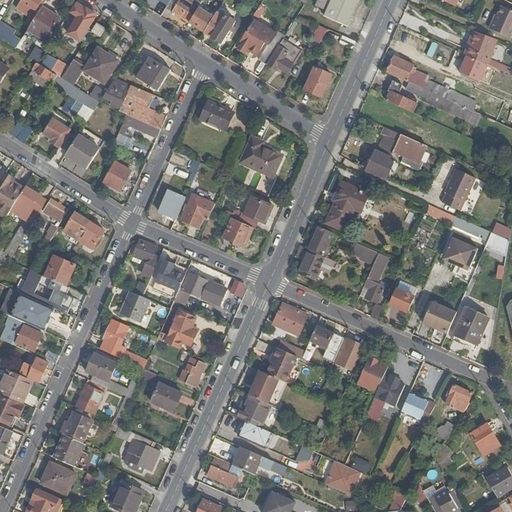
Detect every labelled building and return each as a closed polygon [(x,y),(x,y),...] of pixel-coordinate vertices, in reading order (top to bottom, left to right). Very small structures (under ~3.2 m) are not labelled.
[(42,7),(46,1),(43,0),(22,0),(17,8),(29,16),(25,23),(29,26),(40,9),(42,7)] [(170,0),(168,5),(166,8),(189,23),(199,8),(189,1),(186,0),(170,0)] [(359,0),(318,0),(316,6),(327,11),(325,17),(347,28),(359,0)] [(96,15),(77,3),(71,12),(78,17),(68,33),(80,42),(96,15)] [(52,14),(42,7),(40,9),(51,16),(52,14)] [(495,23),(493,22),(489,30),(510,39),(511,35),(511,11),(503,7),(499,16),(495,23)] [(199,8),(189,23),(204,33),(214,17),(199,8)] [(40,9),(29,26),(28,29),(45,40),(59,18),(52,14),(51,16),(40,9)] [(258,60),(266,65),(281,41),(284,37),(277,32),(275,35),(256,23),(260,15),(255,11),(251,19),(254,21),(237,48),(246,53),(248,51),(257,56),(265,43),(267,44),(258,60)] [(214,17),(204,33),(222,44),(235,22),(225,16),(224,18),(216,13),(214,17)] [(97,23),(92,32),(100,37),(105,29),(97,23)] [(0,28),(0,39),(15,49),(18,45),(20,40),(13,35),(15,32),(3,24),(0,28)] [(318,44),(327,29),(319,26),(311,39),(318,44)] [(464,55),(467,56),(473,39),(476,33),(472,31),(464,55)] [(473,39),(467,56),(487,65),(488,61),(494,46),(496,40),(476,33),(473,39)] [(356,43),(342,37),(339,43),(353,50),(356,43)] [(301,51),(284,40),(268,66),(276,71),(278,68),(287,74),(301,51)] [(18,45),(15,49),(27,57),(30,53),(18,45)] [(36,47),(32,57),(42,61),(46,52),(36,47)] [(104,83),(118,61),(98,49),(85,71),(104,83)] [(464,55),(463,54),(457,67),(462,69),(467,56),(464,55)] [(395,56),(388,74),(409,83),(423,90),(453,103),(469,110),(482,116),(511,129),(511,118),(466,97),(454,92),(453,93),(439,87),(419,78),(421,74),(412,70),(415,61),(405,57),(404,59),(395,56)] [(487,65),(467,56),(462,69),(460,73),(470,77),(469,80),(478,84),(487,65)] [(47,57),(41,66),(51,72),(57,63),(47,57)] [(171,70),(150,58),(137,78),(158,91),(171,70)] [(84,66),(74,59),(69,67),(61,79),(72,86),(84,66)] [(57,63),(51,72),(57,76),(61,79),(69,67),(58,61),(57,63)] [(0,81),(8,68),(0,63),(0,81)] [(48,90),(52,84),(57,76),(51,72),(41,66),(38,64),(36,63),(27,78),(48,90)] [(511,71),(498,65),(498,66),(496,69),(499,70),(505,73),(510,75),(511,71)] [(332,75),(314,67),(304,89),(322,98),(332,75)] [(125,76),(119,72),(115,79),(123,82),(125,76)] [(52,84),(95,111),(100,103),(91,97),(72,86),(61,79),(57,76),(52,84)] [(444,76),(439,87),(453,93),(454,92),(458,82),(444,76)] [(123,82),(115,79),(107,92),(103,98),(112,101),(111,105),(121,109),(120,112),(127,115),(161,130),(167,117),(140,106),(146,91),(123,82)] [(389,93),(386,101),(413,113),(417,103),(398,94),(402,86),(392,81),(391,83),(388,82),(385,87),(389,89),(388,92),(389,93)] [(423,90),(409,83),(406,90),(420,96),(423,90)] [(91,97),(100,103),(103,98),(107,92),(98,87),(91,97)] [(419,100),(465,120),(469,110),(453,103),(423,90),(420,96),(419,100)] [(234,113),(208,103),(201,120),(226,131),(234,113)] [(23,111),(32,116),(35,111),(27,105),(23,111)] [(477,126),(482,116),(469,110),(465,120),(477,126)] [(128,126),(157,139),(161,130),(127,115),(119,133),(124,136),(128,126)] [(72,130),(54,119),(43,135),(51,139),(50,142),(60,148),(72,130)] [(11,135),(17,139),(25,125),(19,121),(11,135)] [(17,139),(25,144),(33,130),(26,125),(25,125),(17,139)] [(106,140),(85,127),(81,132),(66,155),(88,169),(103,146),(102,146),(106,140)] [(399,134),(386,128),(383,135),(385,136),(380,148),(405,159),(403,163),(421,171),(425,163),(423,162),(429,147),(399,134)] [(124,136),(119,133),(114,142),(115,142),(117,144),(121,146),(128,150),(133,140),(124,136)] [(262,140),(252,137),(241,163),(273,177),(282,155),(259,145),(262,140)] [(115,142),(110,154),(116,157),(121,146),(117,144),(115,142)] [(395,160),(375,151),(366,171),(386,180),(395,160)] [(194,166),(196,161),(176,153),(174,158),(194,166)] [(131,171),(114,162),(104,182),(120,191),(131,171)] [(460,210),(475,177),(456,169),(452,177),(453,178),(452,182),(450,181),(445,193),(446,193),(443,202),(460,210)] [(4,176),(0,181),(0,217),(0,218),(1,215),(6,218),(16,201),(23,191),(11,184),(12,181),(4,176)] [(341,183),(337,192),(365,205),(369,195),(341,183)] [(41,197),(25,187),(23,191),(16,201),(32,211),(33,209),(41,197)] [(159,212),(176,220),(186,198),(169,191),(159,212)] [(365,205),(337,192),(334,200),(336,202),(327,223),(344,232),(354,210),(361,213),(365,205)] [(203,219),(208,221),(213,210),(215,205),(193,195),(182,221),(199,228),(203,219)] [(41,197),(33,209),(39,213),(47,201),(41,197)] [(273,207),(252,197),(244,214),(266,224),(273,207)] [(68,210),(51,199),(43,212),(61,222),(68,210)] [(440,210),(427,204),(424,212),(437,217),(440,210)] [(79,241),(91,222),(81,217),(79,221),(73,217),(64,232),(79,241)] [(245,248),(253,228),(232,218),(224,238),(245,248)] [(25,221),(2,257),(8,260),(32,224),(25,221)] [(99,227),(91,222),(79,241),(93,250),(102,235),(96,231),(99,227)] [(462,222),(461,230),(473,232),(475,224),(462,222)] [(332,233),(316,226),(309,241),(312,243),(309,250),(326,257),(329,251),(326,249),(332,233)] [(488,240),(507,248),(508,241),(491,233),(488,240)] [(48,245),(53,237),(48,234),(43,242),(48,245)] [(461,263),(460,266),(468,269),(478,248),(453,238),(445,256),(461,263)] [(151,279),(160,259),(152,256),(156,246),(140,239),(131,260),(145,267),(142,275),(151,279)] [(362,246),(356,243),(351,255),(352,255),(360,259),(360,260),(374,266),(379,254),(362,246)] [(351,255),(339,249),(337,254),(340,255),(339,256),(349,261),(352,255),(351,255)] [(309,250),(298,273),(315,281),(320,270),(329,274),(335,261),(334,261),(326,257),(309,250)] [(374,266),(360,296),(377,303),(381,296),(384,289),(384,287),(377,284),(389,258),(379,254),(374,266)] [(0,256),(0,265),(6,268),(9,260),(8,260),(2,257),(0,256)] [(45,277),(67,287),(76,266),(55,256),(45,277)] [(444,259),(460,266),(461,263),(445,256),(444,259)] [(174,264),(164,260),(155,282),(152,288),(175,299),(178,292),(180,289),(186,275),(172,269),(174,264)] [(504,279),(506,265),(500,264),(497,278),(504,279)] [(74,299),(66,295),(70,288),(67,287),(45,277),(32,271),(21,294),(67,315),(74,299)] [(208,282),(189,273),(182,290),(186,292),(201,298),(208,282)] [(227,290),(208,282),(201,298),(220,306),(227,290)] [(144,295),(147,286),(140,283),(136,292),(144,295)] [(182,290),(180,289),(178,292),(175,299),(175,301),(181,304),(186,292),(182,290)] [(381,296),(387,298),(390,292),(384,289),(381,296)] [(408,312),(414,295),(398,289),(390,305),(408,312)] [(141,323),(151,301),(143,297),(130,292),(120,313),(141,323)] [(46,330),(54,311),(22,297),(14,316),(46,330)] [(440,330),(447,334),(457,312),(433,301),(424,320),(441,327),(440,330)] [(306,316),(282,305),(273,325),(297,336),(306,316)] [(376,307),(371,317),(377,319),(382,309),(376,307)] [(453,335),(469,342),(477,346),(489,319),(465,308),(453,335)] [(165,343),(179,350),(183,342),(192,346),(197,334),(195,333),(196,330),(192,328),(196,318),(180,311),(176,320),(173,319),(171,322),(174,323),(165,343)] [(24,326),(25,323),(8,316),(5,325),(6,326),(0,340),(15,346),(16,344),(34,352),(42,334),(24,326)] [(121,347),(130,328),(112,320),(103,339),(121,347)] [(423,323),(440,330),(441,327),(424,320),(423,323)] [(332,333),(317,326),(310,341),(326,348),(332,333)] [(161,332),(157,340),(162,342),(166,334),(161,332)] [(468,346),(469,342),(453,335),(452,339),(468,346)] [(342,354),(348,339),(345,338),(338,353),(342,354)] [(365,347),(348,339),(342,354),(358,362),(365,347)] [(281,342),(278,349),(292,356),(295,349),(281,342)] [(278,349),(275,348),(267,364),(270,366),(266,375),(278,381),(286,384),(297,358),(292,356),(278,349)] [(44,359),(56,365),(60,357),(47,352),(44,359)] [(144,370),(148,362),(127,352),(123,360),(137,366),(139,367),(144,370)] [(36,359),(37,356),(29,353),(19,375),(39,384),(48,364),(36,359)] [(141,378),(144,370),(139,367),(137,366),(127,390),(109,382),(116,364),(94,354),(86,372),(93,376),(91,381),(106,388),(126,397),(131,399),(141,378)] [(380,360),(371,356),(363,375),(381,383),(384,376),(389,367),(379,362),(380,360)] [(196,387),(205,365),(190,358),(180,380),(196,387)] [(154,374),(144,370),(141,378),(150,382),(154,374)] [(0,389),(0,394),(22,405),(25,397),(24,397),(26,392),(28,392),(32,382),(8,371),(0,389)] [(260,373),(257,371),(252,385),(254,386),(260,373)] [(254,386),(249,396),(267,404),(278,381),(266,375),(260,373),(254,386)] [(406,385),(384,376),(381,383),(364,423),(375,427),(386,402),(397,406),(406,385)] [(91,381),(88,380),(76,407),(94,416),(106,388),(91,381)] [(272,407),(275,408),(286,384),(278,381),(267,404),(272,407)] [(182,393),(160,384),(151,403),(174,413),(182,393)] [(463,413),(469,404),(468,403),(472,393),(454,385),(453,388),(450,387),(444,401),(446,402),(445,405),(463,413)] [(410,392),(402,411),(420,420),(429,400),(410,392)] [(246,395),(240,411),(245,413),(248,408),(244,406),(249,396),(246,395)] [(0,422),(9,426),(14,415),(19,417),(23,407),(0,396),(0,422)] [(245,422),(262,429),(272,407),(267,404),(249,396),(244,406),(248,408),(245,413),(240,411),(239,411),(235,417),(245,422)] [(119,427),(131,399),(126,397),(116,419),(115,419),(112,424),(119,427)] [(64,435),(83,444),(93,421),(73,413),(64,435)] [(235,417),(230,415),(225,427),(230,430),(232,425),(241,429),(245,422),(235,417)] [(262,429),(245,422),(241,429),(238,437),(265,449),(272,434),(263,430),(262,429)] [(443,429),(450,433),(454,426),(448,422),(443,429)] [(116,432),(119,427),(112,424),(110,429),(116,432)] [(500,447),(487,424),(471,434),(484,456),(500,447)] [(0,454),(3,456),(13,432),(0,426),(0,454)] [(132,443),(125,459),(129,461),(127,466),(142,473),(144,468),(146,469),(154,450),(151,448),(154,442),(119,427),(116,432),(115,435),(132,443)] [(439,436),(445,440),(450,433),(443,429),(439,436)] [(53,458),(73,466),(79,453),(81,454),(85,444),(83,444),(64,435),(53,458)] [(269,470),(273,461),(241,447),(233,465),(236,467),(255,475),(259,466),(269,470)] [(305,447),(302,453),(312,458),(315,452),(305,447)] [(367,474),(373,465),(358,455),(352,465),(367,474)] [(437,461),(441,468),(452,462),(448,455),(437,461)] [(233,465),(215,457),(207,476),(220,482),(219,485),(224,488),(226,485),(234,488),(239,478),(232,475),(236,467),(233,465)] [(345,466),(330,459),(320,482),(343,493),(354,470),(345,466)] [(51,463),(42,484),(67,495),(76,475),(51,463)] [(108,466),(102,464),(96,477),(95,480),(101,482),(108,466)] [(511,488),(511,478),(505,467),(487,479),(497,497),(511,488)] [(82,487),(90,491),(94,483),(95,480),(96,477),(88,473),(82,487)] [(123,511),(133,511),(142,491),(123,483),(112,507),(123,511)] [(426,497),(419,486),(414,493),(420,502),(426,497)] [(60,511),(66,501),(37,489),(27,511),(60,511)] [(428,501),(434,511),(456,511),(458,511),(446,490),(428,501)] [(272,492),(262,511),(291,511),(296,502),(272,492)] [(220,511),(222,508),(203,499),(198,511),(220,511)] [(358,511),(359,501),(347,500),(347,511),(358,511)]
